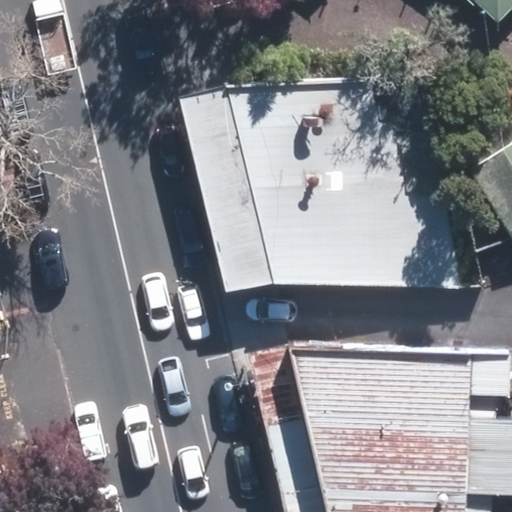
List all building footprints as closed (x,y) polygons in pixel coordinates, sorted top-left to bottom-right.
[(511,0),(474,0),(494,19),(511,0)] [(242,76),(287,273),(472,285),(428,77),(242,76)] [(511,228),(511,131),(465,160),(509,230),(511,228)] [(310,329),(352,511),(474,511),(478,481),(511,483),(511,410),(482,409),(482,340),(310,329)] [(0,511),(60,511),(56,492),(0,505),(0,511)]
